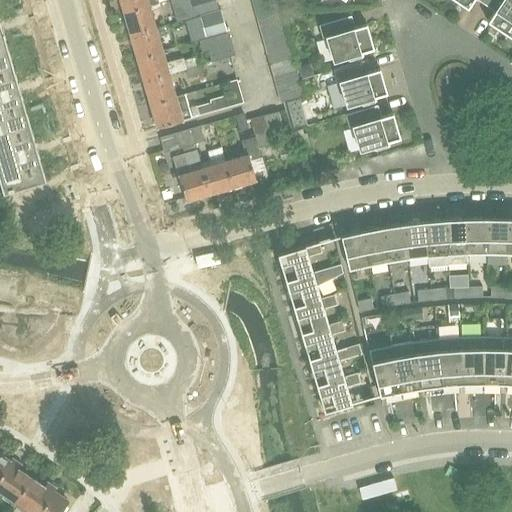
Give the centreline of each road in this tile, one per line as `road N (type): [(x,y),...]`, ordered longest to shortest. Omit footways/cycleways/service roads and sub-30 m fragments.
road 1 (residential): [(511,441),(424,443),(197,508)]
road 2 (residential): [(148,252),(366,192),(445,183)]
road 3 (unclassified): [(148,252),(74,0)]
road 4 (residential): [(445,183),(413,41),(429,34),(463,42),(511,77)]
